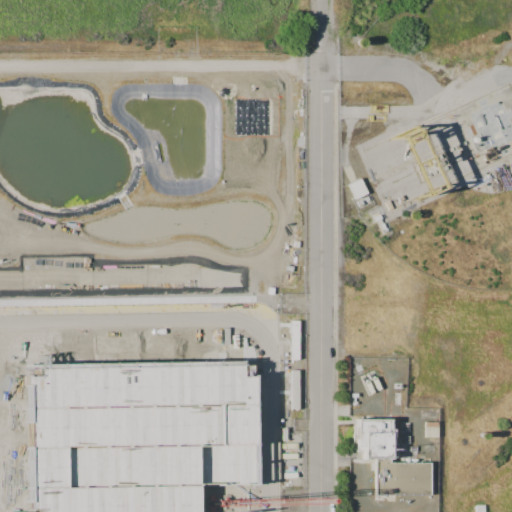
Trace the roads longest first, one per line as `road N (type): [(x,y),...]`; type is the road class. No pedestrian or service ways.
road 1 (residential): [(323,71),(323,511)]
road 2 (residential): [(0,70),(323,71)]
road 3 (residential): [(268,382),(264,339),(243,322),(0,321)]
road 4 (residential): [(323,71),(410,75),(435,103),(479,78),(511,77)]
road 5 (residential): [(269,511),(268,382)]
